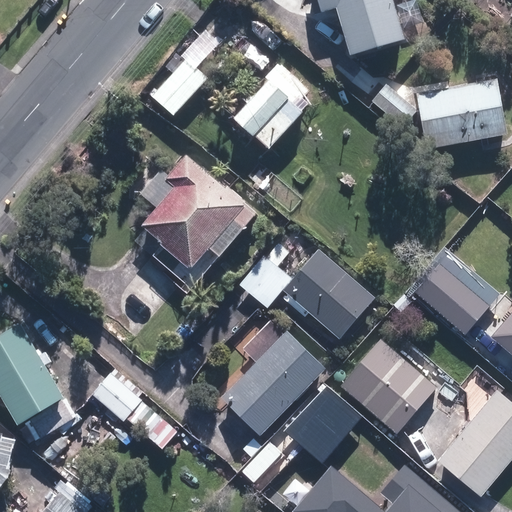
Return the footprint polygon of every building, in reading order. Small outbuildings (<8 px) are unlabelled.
[(406,40),(393,0),(334,0),(351,56),(406,40)] [(151,96),(174,116),(208,78),(186,58),(151,96)] [(311,91),(280,63),(266,77),(269,80),(234,118),(254,137),(256,135),(271,148),(295,122),(280,108),(289,99),(297,106),(311,91)] [(509,134),(499,79),(418,94),(428,149),(509,134)] [(418,110),(386,84),(372,101),(403,127),(418,110)] [(192,269),(246,204),(187,155),(167,179),(176,187),(143,226),(163,242),(162,244),(192,269)] [(267,258),(264,256),(240,283),(268,308),(285,289),(293,280),(277,267),(290,252),(279,243),(267,258)] [(341,338),(376,297),(320,249),(293,280),(285,289),(341,338)] [(490,310),(439,268),(417,295),(468,337),(490,310)] [(210,354),(250,317),(235,302),(196,338),(210,354)] [(327,369),(288,331),(285,334),(272,321),(244,349),(257,362),(222,397),(261,436),(327,369)] [(41,355),(22,322),(0,335),(0,390),(19,423),(66,396),(47,365),(52,362),(46,352),(41,355)] [(438,387),(380,339),(341,385),(398,433),(438,387)] [(142,401),(110,373),(91,394),(123,422),(142,401)] [(511,460),(511,401),(497,389),(439,460),(483,496),(511,460)] [(348,426),(326,408),(300,438),(322,457),(348,426)] [(343,484),(310,457),(290,481),(279,493),(300,511),(318,511),(335,493),(343,484)] [(290,481),(272,466),(261,478),(279,493),(290,481)] [(90,502),(68,483),(43,511),(86,511),(83,509),(90,502)] [(356,511),(355,511),(430,511),(408,492),(390,511),(375,511),(364,502),(356,511)] [(355,511),(356,511),(335,493),(318,511),(355,511)]
